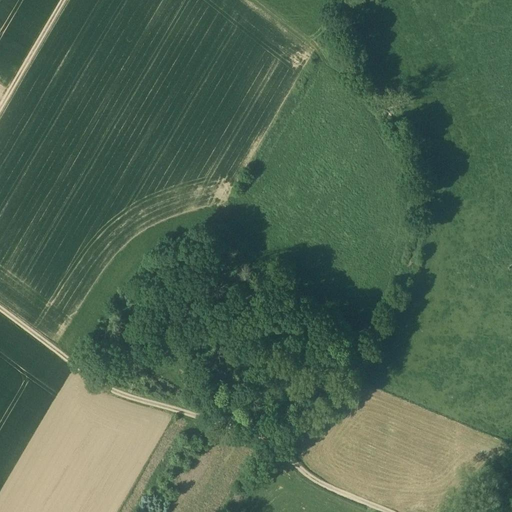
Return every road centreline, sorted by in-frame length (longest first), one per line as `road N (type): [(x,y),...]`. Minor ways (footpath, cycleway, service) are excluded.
road 1 (track): [(377,511),(330,492),(253,437),(129,403),(0,310)]
road 2 (track): [(0,123),(73,0)]
